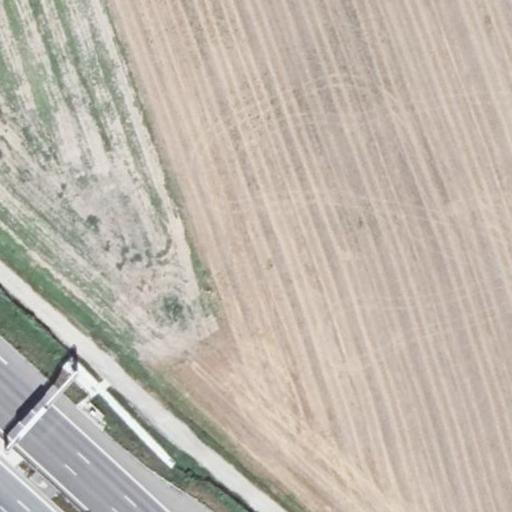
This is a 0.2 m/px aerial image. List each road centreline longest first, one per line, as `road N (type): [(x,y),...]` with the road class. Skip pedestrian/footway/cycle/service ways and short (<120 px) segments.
road 1 (track): [(0,270),(273,511)]
road 2 (motorway): [(149,511),(0,378)]
